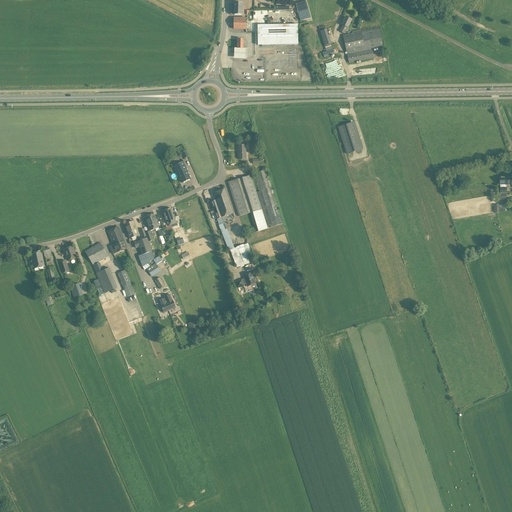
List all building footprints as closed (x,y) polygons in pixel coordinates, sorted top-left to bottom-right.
[(295,4),(300,21),(311,18),(306,1),(295,4)] [(234,15),(241,15),(242,10),(242,3),(234,3),(234,15)] [(246,17),(241,17),(234,17),(233,17),(233,30),(246,30),(246,17)] [(341,25),(343,25),(339,32),(344,34),(347,28),(348,28),(351,20),(345,17),(341,25)] [(275,45),(298,45),(298,43),(297,24),(257,25),(258,45),(275,45)] [(324,45),(331,43),(326,24),(319,26),(324,45)] [(347,54),(382,47),(378,28),(360,31),(352,32),(352,34),(342,36),(345,48),(346,48),(347,54)] [(237,48),(234,48),(234,58),(247,59),(247,49),(243,49),(237,48)] [(332,49),(322,52),(324,58),(334,54),(332,49)] [(349,63),(374,58),(372,49),(347,55),(349,63)] [(338,127),(347,154),(362,149),(354,122),(338,127)] [(238,159),(246,159),(245,145),(237,145),(238,159)] [(182,183),(190,179),(187,172),(188,172),(183,162),(173,166),(178,176),(179,176),(182,183)] [(238,217),(250,213),(252,217),(251,217),(256,232),(267,229),(267,227),(270,226),(270,228),(283,224),(266,170),(253,174),(259,191),(256,192),(251,175),(228,182),(238,217)] [(500,185),(500,194),(498,194),(499,202),(506,202),(506,187),(505,187),(505,185),(511,185),(511,184),(511,183),(511,177),(499,177),(499,185),(500,185)] [(222,217),(233,214),(225,189),(213,193),(215,200),(211,202),(217,219),(222,217)] [(166,210),(169,219),(168,219),(170,224),(176,222),(174,216),(173,216),(171,208),(166,210)] [(169,219),(166,210),(162,211),(165,219),(164,219),(166,225),(165,225),(167,231),(172,229),(170,224),(168,219),(169,219)] [(152,222),(156,221),(154,214),(145,217),(148,226),(153,225),(152,222)] [(127,232),(131,231),(132,231),(136,230),(133,221),(124,224),(127,232)] [(156,221),(152,222),(153,225),(148,226),(149,231),(158,228),(156,221)] [(118,227),(108,231),(113,245),(124,241),(118,227)] [(159,230),(158,230),(160,236),(159,237),(161,245),(166,243),(163,235),(164,235),(161,228),(158,229),(159,230)] [(136,236),(137,239),(139,238),(139,237),(136,230),(132,231),(131,231),(127,232),(129,239),(136,236)] [(139,247),(142,255),(138,256),(142,267),(154,259),(148,242),(148,243),(146,238),(138,241),(133,242),(136,248),(139,247)] [(124,241),(113,245),(110,246),(113,254),(127,249),(124,241)] [(93,265),(108,256),(100,243),(85,252),(93,265)] [(230,250),(237,268),(250,263),(248,257),(252,256),(248,243),(243,245),(236,247),(237,248),(230,250)] [(63,249),(67,261),(76,258),(72,246),(63,249)] [(34,269),(44,266),(41,251),(30,253),(34,269)] [(188,252),(181,255),(183,260),(190,257),(188,252)] [(59,263),(62,274),(69,271),(66,260),(59,263)] [(152,277),(161,271),(156,263),(147,269),(152,277)] [(104,294),(117,288),(109,268),(96,273),(104,294)] [(117,274),(127,297),(135,294),(125,270),(117,274)] [(243,276),(245,279),(242,281),(241,280),(235,282),(238,288),(247,285),(247,287),(255,283),(251,273),(243,276)] [(159,289),(165,286),(160,278),(155,281),(159,289)] [(83,295),(79,283),(69,286),(74,298),(83,295)] [(164,313),(175,308),(170,295),(164,298),(158,301),(160,305),(158,306),(158,307),(159,309),(160,309),(162,309),(164,313)]
